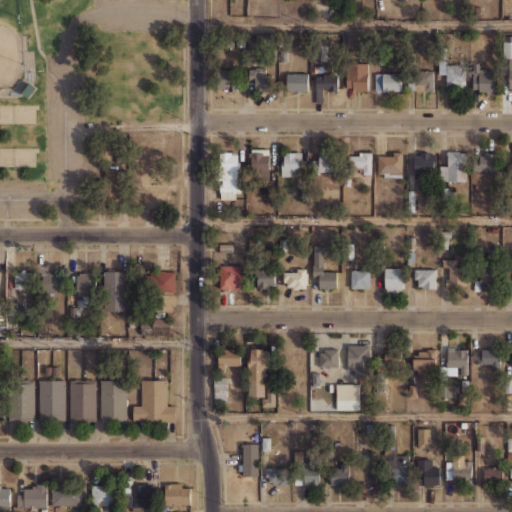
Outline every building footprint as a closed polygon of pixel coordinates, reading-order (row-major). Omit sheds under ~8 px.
[(235,34),(235,48),(246,48),(246,35),(235,34)] [(502,41),(511,41),(511,57),(502,57),(502,41)] [(438,60),(445,59),(446,74),(438,74),(438,60)] [(347,62),(368,62),(368,90),(347,90),(347,62)] [(446,65),(463,65),(462,83),(446,82),(446,65)] [(250,67),(273,67),(273,95),(255,94),(250,67)] [(214,70),(239,70),(237,93),(215,91),(214,70)] [(405,71),(430,70),(431,90),(409,90),(405,71)] [(472,74),(486,73),(486,70),(497,70),(497,91),(478,92),(478,89),(472,89),(472,74)] [(283,72),(308,74),(307,93),(286,93),(283,72)] [(376,73),(400,74),(400,91),(375,91),(376,73)] [(314,76),(337,77),(339,100),(317,102),(314,76)] [(22,92),(28,97),(36,88),(30,83),(22,92)] [(251,150),(268,149),(268,180),(250,181),(251,150)] [(282,149),(281,183),(302,184),(303,150),(282,149)] [(447,150),(447,183),(467,183),(466,150),(447,150)] [(410,152),(409,183),(435,170),(436,152),(410,152)] [(473,152),(472,172),(503,172),(504,153),(473,152)] [(215,153),(215,200),(245,200),(246,153),(215,153)] [(312,159),(317,159),(317,153),(370,154),(370,185),(362,185),(362,170),(353,170),(350,177),(350,185),(343,185),(343,171),(320,171),(320,192),(312,192),(312,159)] [(379,154),(379,178),(402,178),(402,154),(379,154)] [(407,236),(407,249),(415,248),(414,236),(407,236)] [(248,238),(248,248),(256,248),(256,238),(248,238)] [(218,244),(218,252),(232,252),(232,244),(218,244)] [(314,246),(314,265),(312,265),(312,277),(318,277),(320,275),(320,269),(323,269),(323,254),(324,254),(324,251),(323,251),(323,246),(314,246)] [(472,247),(472,253),(471,254),(471,261),(482,260),(481,247),(472,247)] [(407,252),(407,261),(415,261),(415,251),(407,252)] [(257,258),(256,288),(275,289),(276,259),(257,258)] [(443,259),(443,286),(471,286),(471,270),(458,259),(443,259)] [(221,263),(221,288),(243,288),(243,264),(221,263)] [(502,264),(479,264),(481,289),(502,290),(502,264)] [(385,265),(384,291),(402,292),(403,266),(385,265)] [(415,266),(414,286),(436,287),(437,267),(415,266)] [(15,272),(20,272),(20,268),(25,269),(26,271),(37,272),(38,293),(13,295),(15,272)] [(352,268),(351,288),(368,288),(369,269),(352,268)] [(285,270),(286,289),(307,289),(306,269),(285,270)] [(320,269),(320,275),(320,286),(338,287),(338,270),(323,269),(320,269)] [(103,272),(125,271),(126,310),(103,311),(103,272)] [(138,275),(153,275),(153,271),(175,273),(175,305),(171,304),(171,311),(135,312),(138,275)] [(63,291),(62,272),(42,272),(43,291),(63,291)] [(95,272),(79,272),(79,274),(76,274),(76,295),(95,295),(95,272)] [(153,319),(169,319),(169,333),(139,336),(139,320),(153,319)] [(315,331),(311,408),(366,411),(370,333),(315,331)] [(479,344),(477,367),(499,370),(501,346),(479,344)] [(243,348),(218,348),(218,371),(225,372),(225,367),(241,366),(243,348)] [(467,348),(447,348),(446,374),(469,375),(467,348)] [(246,349),(263,349),(261,350),(269,352),(268,368),(264,368),(266,396),(247,396),(246,349)] [(399,360),(392,349),(385,353),(386,354),(382,357),(388,367),(399,360)] [(414,349),(412,374),(438,376),(440,351),(414,349)] [(214,376),(226,377),(226,403),(214,403),(214,376)] [(266,378),(276,379),(276,406),(261,406),(261,399),(267,398),(266,378)] [(9,383),(31,382),(31,379),(34,380),(34,421),(8,421),(9,383)] [(38,380),(65,380),(66,420),(39,423),(38,380)] [(69,380),(95,380),(95,422),(71,420),(69,380)] [(100,380),(126,380),(127,420),(99,420),(100,380)] [(140,380),(166,380),(166,404),(177,406),(175,420),(133,420),(132,405),(141,406),(140,380)] [(408,385),(409,397),(416,397),(416,384),(408,385)] [(438,385),(438,397),(455,397),(456,385),(438,385)] [(365,425),(365,437),(394,438),(395,425),(365,425)] [(419,430),(418,448),(432,448),(433,430),(419,430)] [(476,436),(476,450),(484,450),(484,436),(476,436)] [(262,437),(262,450),(270,450),(270,437),(262,437)] [(257,444),(244,444),(244,475),(257,475),(257,444)] [(397,456),(408,455),(409,484),(392,484),(397,456)] [(416,459),(433,459),(439,466),(441,486),(422,487),(416,459)] [(446,460),(444,483),(470,485),(472,462),(446,460)] [(351,463),(331,462),(330,484),(350,484),(351,463)] [(320,485),(319,464),(295,465),(296,486),(320,485)] [(484,468),(493,467),(494,464),(504,465),(504,488),(482,486),(484,468)] [(288,468),(264,469),(265,483),(289,482),(288,468)] [(16,511),(18,483),(49,486),(46,511),(16,511)] [(93,483),(120,483),(120,505),(93,505),(93,483)] [(127,483),(155,483),(156,507),(127,508),(127,483)] [(164,483),(190,483),(190,509),(164,510),(164,483)] [(0,511),(0,485),(11,486),(8,511),(0,511)] [(49,486),(80,486),(80,505),(50,506),(49,486)]
